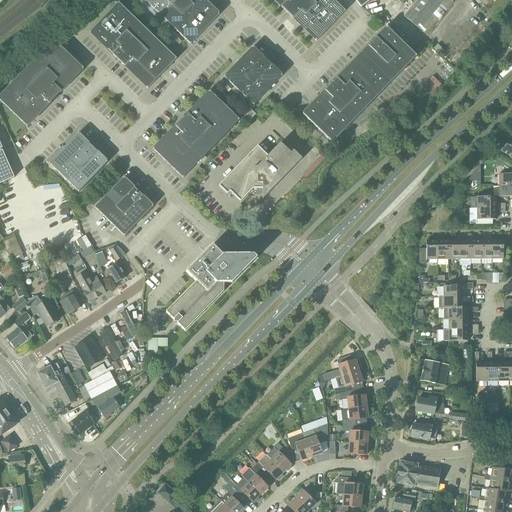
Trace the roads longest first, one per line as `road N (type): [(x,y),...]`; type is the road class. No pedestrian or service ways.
road 1 (secondary): [(98,502),(309,282)]
road 2 (secondary): [(298,272),(88,486)]
road 3 (secondary): [(511,66),(311,259)]
road 4 (secondary): [(321,269),(511,85)]
road 5 (unclassified): [(257,242),(217,236),(121,147)]
road 6 (residential): [(5,375),(141,284)]
road 7 (tertiary): [(5,375),(77,499)]
road 8 (unclassified): [(149,117),(247,15)]
road 9 (tertiary): [(88,486),(5,375)]
road 10 (residential): [(384,448),(390,372),(360,321)]
road 11 (residential): [(261,511),(312,471),(382,468)]
road 12 (residential): [(384,448),(439,455),(511,445)]
